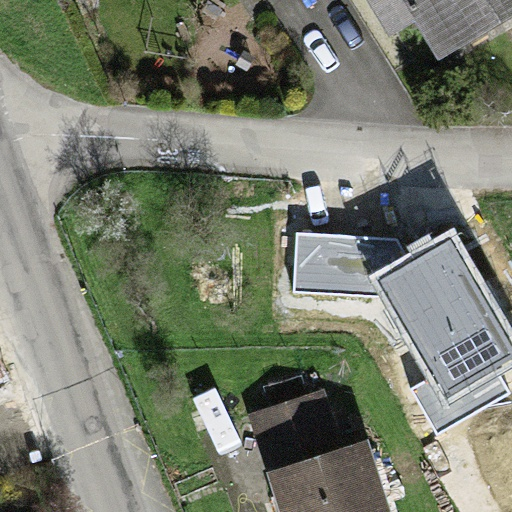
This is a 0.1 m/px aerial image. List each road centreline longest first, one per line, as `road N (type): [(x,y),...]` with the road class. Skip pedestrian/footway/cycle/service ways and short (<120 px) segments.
road 1 (residential): [(0,137),(511,167)]
road 2 (tertiary): [(111,511),(0,200)]
